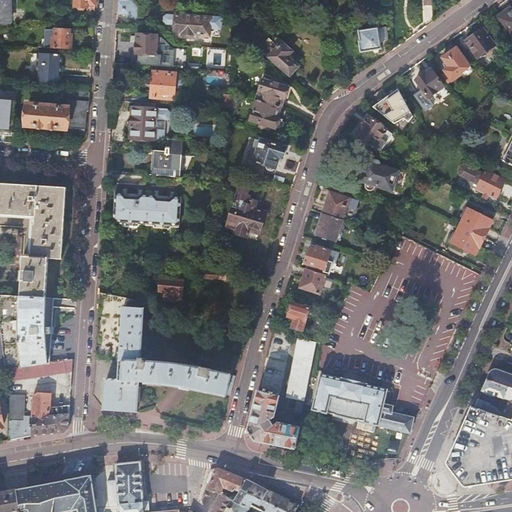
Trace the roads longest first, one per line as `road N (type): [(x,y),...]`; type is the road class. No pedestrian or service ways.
road 1 (residential): [(485,0),(332,112),(228,456)]
road 2 (residential): [(76,448),(96,161)]
road 3 (residential): [(96,161),(104,0)]
road 4 (secondary): [(400,489),(438,424),(469,344)]
road 5 (secondary): [(378,502),(228,456)]
road 6 (secondary): [(198,450),(152,443),(76,448)]
